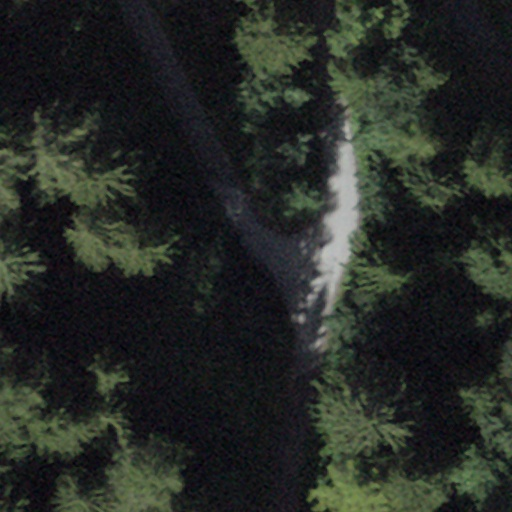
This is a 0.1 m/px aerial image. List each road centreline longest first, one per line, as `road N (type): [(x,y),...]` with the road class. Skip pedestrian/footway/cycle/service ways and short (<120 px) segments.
road 1 (track): [(118,0),(221,201),(290,262),(340,204),(331,0)]
road 2 (track): [(290,262),(269,511)]
